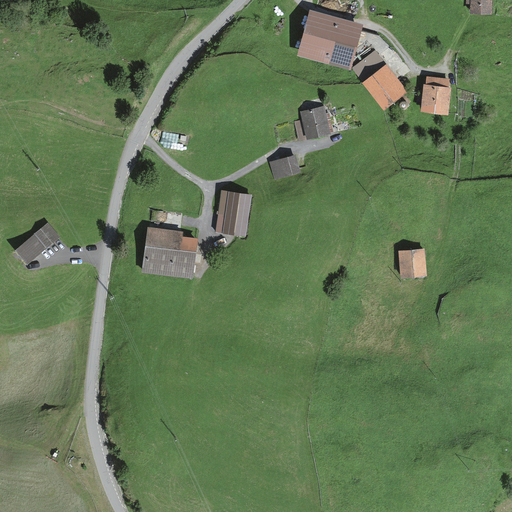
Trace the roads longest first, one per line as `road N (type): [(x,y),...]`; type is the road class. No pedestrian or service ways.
road 1 (unclassified): [(242,0),(171,73),(139,130),(114,207),(90,405),(121,511)]
road 2 (track): [(433,279),(457,163),(451,50),(460,25)]
road 3 (track): [(299,0),(383,31),(422,71),(437,69),(451,50)]
